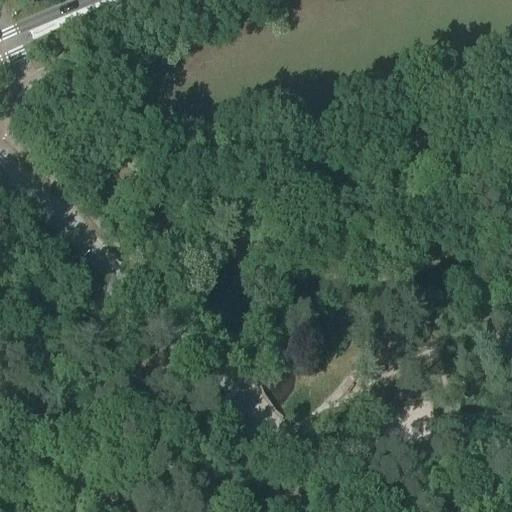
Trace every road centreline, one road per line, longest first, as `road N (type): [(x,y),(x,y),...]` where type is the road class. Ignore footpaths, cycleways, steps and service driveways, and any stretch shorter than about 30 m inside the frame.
road 1 (residential): [(340,511),(73,230),(0,172)]
road 2 (track): [(511,178),(335,216),(235,197),(168,204),(143,273)]
road 3 (track): [(314,459),(459,426)]
road 4 (primary): [(0,52),(114,0)]
